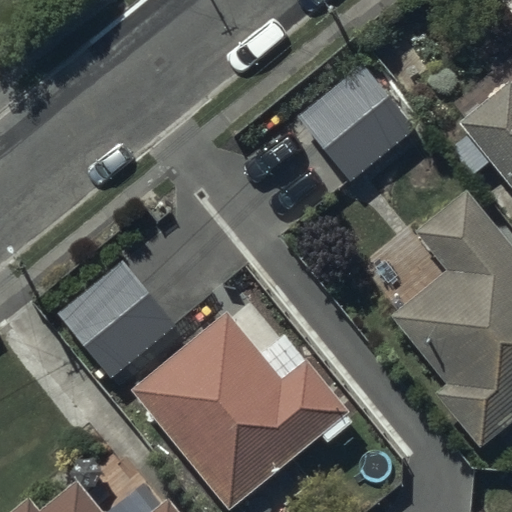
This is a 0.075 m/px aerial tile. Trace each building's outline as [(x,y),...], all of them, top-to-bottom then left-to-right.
[(511,0),(498,0),(511,16),(511,0)] [(467,136),(449,150),(472,178),(488,164),(511,194),(511,84),(511,83),(457,125),(467,136)] [(511,245),(468,191),(414,234),(445,273),(390,319),(445,385),(434,394),(480,450),(511,423),(511,245)] [(228,311),(129,393),(227,511),(229,511),(320,437),(326,445),(350,426),(344,418),(348,414),(308,361),(306,363),(285,335),(260,354),(228,311)] [(411,441),(360,483),(383,511),(446,511),(460,501),(411,441)] [(12,511),(178,511),(168,499),(160,505),(144,486),(111,511),(101,511),(77,481),(39,511),(29,498),(12,511)]
